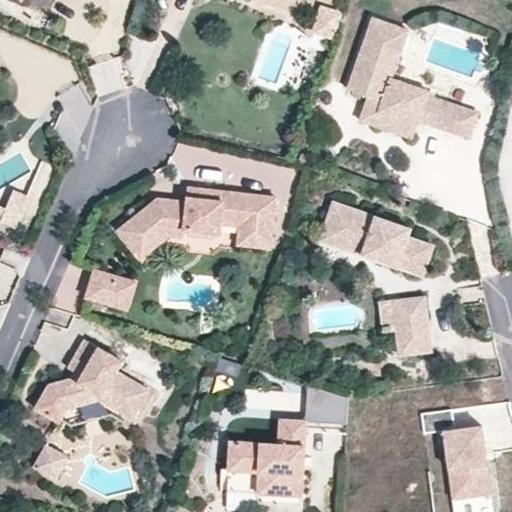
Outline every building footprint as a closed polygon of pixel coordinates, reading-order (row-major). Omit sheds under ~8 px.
[(402,27),(366,16),(343,86),(364,93),(361,103),(413,121),(415,117),(466,134),(474,108),(422,92),(424,88),(387,76),(402,27)] [(88,65),(96,94),(130,84),(122,55),(88,65)] [(64,106),(73,122),(93,111),(84,96),(64,106)] [(0,221),(14,228),(28,195),(14,189),(5,210),(0,207),(0,221)] [(187,189),(186,199),(197,200),(198,190),(187,189)] [(156,200),(117,231),(139,259),(166,237),(183,238),(183,231),(218,235),(219,224),(238,226),(271,229),(274,197),(198,190),(197,200),(186,199),(185,203),(156,200)] [(373,214),(331,199),(323,221),(344,229),(338,244),(360,252),(362,247),(384,255),(383,259),(420,272),(431,242),(405,233),(408,225),(389,218),(387,223),(372,218),(373,214)] [(269,248),(271,229),(238,226),(236,244),(269,248)] [(113,277),(92,271),(84,298),(110,306),(115,290),(110,289),(113,277)] [(133,283),(113,277),(110,289),(115,290),(110,306),(124,310),(133,283)] [(402,303),(391,304),(395,351),(427,347),(425,318),(420,318),(418,294),(401,295),(402,303)] [(47,381),(34,406),(58,418),(65,406),(99,397),(133,414),(147,385),(114,368),(119,356),(80,337),(72,354),(77,357),(68,377),(47,381)] [(345,425),(348,393),(307,388),(303,420),(345,425)] [(511,448),(497,400),(421,413),(425,437),(444,436),(452,503),(489,498),(484,455),(511,450),(511,448)] [(278,444),(229,441),(225,491),(300,496),(302,468),(296,468),(296,458),(303,458),(306,422),(280,420),(278,444)] [(69,456),(46,444),(34,467),(57,479),(69,456)]
